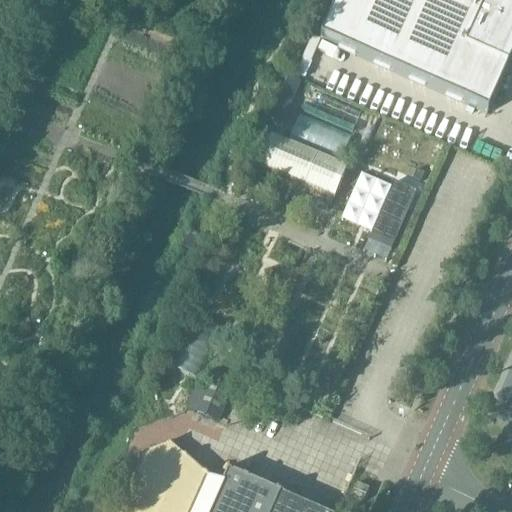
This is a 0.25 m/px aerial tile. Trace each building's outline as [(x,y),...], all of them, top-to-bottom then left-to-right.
[(511,0),(337,0),(319,41),(487,116),(511,59),(511,0)] [(253,166),(333,203),(345,173),(337,168),(348,141),(296,117),(285,146),(265,137),(253,166)] [(394,184),(368,243),(390,252),(416,193),(394,184)] [(213,373),(195,413),(218,423),(236,383),(213,373)] [(312,511),(286,500),(286,498),(280,497),(278,495),(276,492),(269,489),(266,490),(221,470),(220,472),(208,480),(168,444),(147,453),(147,454),(148,454),(150,459),(140,463),(138,464),(124,511),(312,511)] [(350,499),(362,504),(369,490),(356,485),(350,499)]
